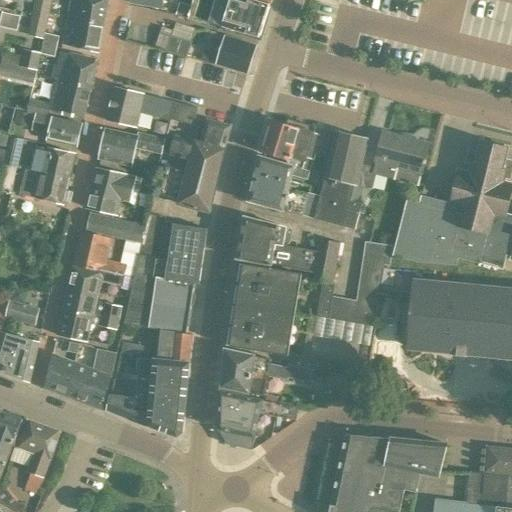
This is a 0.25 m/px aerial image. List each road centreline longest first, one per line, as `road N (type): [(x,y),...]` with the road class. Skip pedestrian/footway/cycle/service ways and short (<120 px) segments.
road 1 (residential): [(262,98),(220,246),(202,482)]
road 2 (residential): [(104,58),(33,404)]
road 3 (residential): [(511,108),(275,51)]
road 4 (residential): [(202,482),(163,455),(33,404)]
road 5 (residential): [(262,98),(104,58)]
road 6 (residential): [(349,417),(511,433)]
road 7 (residential): [(202,482),(349,417)]
